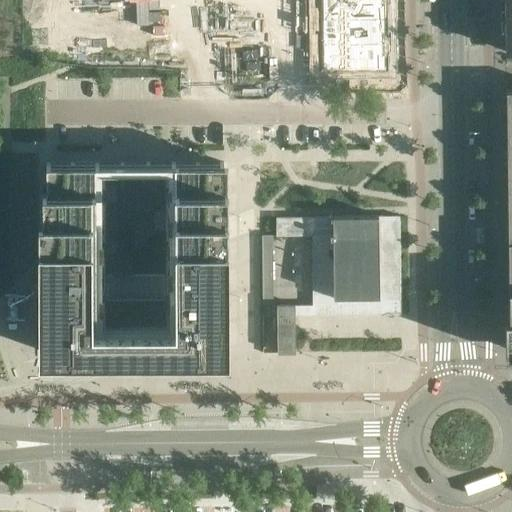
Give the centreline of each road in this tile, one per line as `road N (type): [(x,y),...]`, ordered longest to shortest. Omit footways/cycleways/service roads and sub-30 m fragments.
road 1 (residential): [(451,115),(51,112)]
road 2 (tertiary): [(62,445),(323,441)]
road 3 (tertiary): [(454,308),(451,115)]
